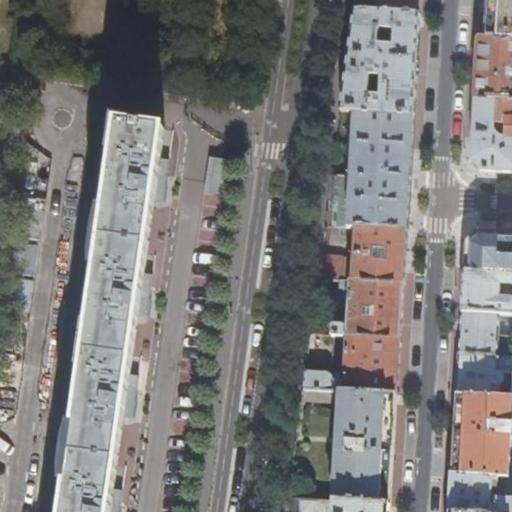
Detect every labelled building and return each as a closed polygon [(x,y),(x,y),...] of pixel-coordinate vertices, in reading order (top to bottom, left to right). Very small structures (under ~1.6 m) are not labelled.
[(423,0),(383,0),(384,1),(365,0),(361,0),(361,11),(423,15),(423,0)] [(511,0),(483,0),(482,14),(481,38),(511,39),(511,0)] [(419,69),(423,15),(361,11),(357,11),(344,111),(357,111),(417,114),(419,69)] [(479,70),(477,99),(511,99),(511,39),(481,38),(479,70)] [(475,134),(473,160),(484,172),(511,172),(511,99),(477,99),(475,134)] [(413,177),(417,114),(357,111),(354,157),(348,157),(348,163),(353,164),(349,225),(358,226),(410,228),(413,177)] [(120,511),(123,491),(114,490),(125,416),(133,417),(139,377),(130,375),(139,314),(148,316),(153,276),(145,275),(155,200),(164,202),(170,161),(161,160),(165,130),(118,124),(113,158),(98,265),(82,377),(65,499),(63,511),(120,511)] [(408,258),(410,228),(358,226),(356,255),(351,255),(351,260),(356,260),(355,282),(406,285),(408,258)] [(467,259),(467,272),(511,273),(511,232),(480,232),(468,241),(467,259)] [(320,280),(343,282),(345,257),(323,256),(320,280)] [(465,294),(464,311),(503,314),(511,314),(511,298),(508,298),(503,298),(504,285),(509,286),(511,285),(511,273),(467,272),(465,294)] [(404,315),(406,285),(355,282),(343,282),(342,293),(332,293),(331,306),(352,307),(351,329),(349,329),(346,326),(336,326),(335,337),(336,337),(403,340),(404,315)] [(463,334),(462,354),(511,357),(511,337),(511,338),(501,337),(503,314),(464,311),(463,334)] [(401,374),(403,340),(336,337),(335,361),(348,361),(346,380),(339,379),(329,373),(307,372),(305,390),(342,392),(399,395),(401,374)] [(460,374),(459,394),(511,397),(511,357),(462,354),(460,374)] [(398,417),(399,395),(342,392),(335,502),(392,506),(393,493),(395,461),(398,417)] [(511,397),(459,394),(457,431),(454,474),(511,477),(511,397)] [(453,494),(451,511),(511,511),(511,500),(499,500),(497,502),(497,506),(493,505),(494,493),(511,493),(511,477),(454,474),(453,494)] [(286,511),(302,511),(303,500),(287,499),(286,511)] [(391,511),(392,506),(335,502),(303,500),(302,511),(328,511),(329,507),(338,508),(337,511),(391,511)]
